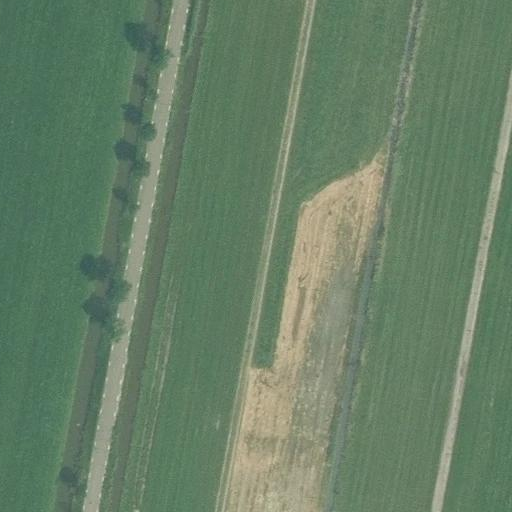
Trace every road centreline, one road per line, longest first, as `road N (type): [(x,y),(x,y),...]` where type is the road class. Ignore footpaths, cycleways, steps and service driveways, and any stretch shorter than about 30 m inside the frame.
road 1 (track): [(215,511),(312,0)]
road 2 (unclassified): [(178,0),(89,511)]
road 3 (track): [(433,511),(511,97)]
